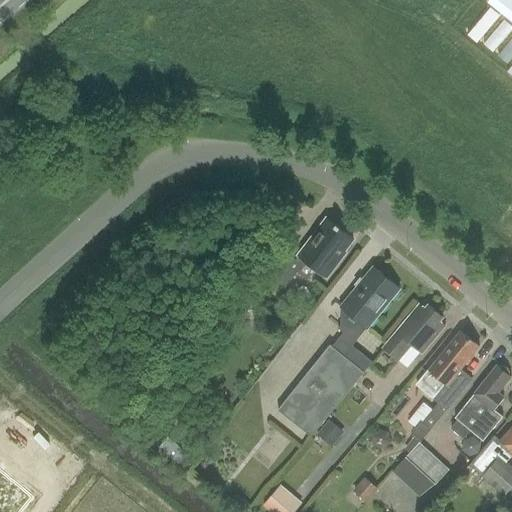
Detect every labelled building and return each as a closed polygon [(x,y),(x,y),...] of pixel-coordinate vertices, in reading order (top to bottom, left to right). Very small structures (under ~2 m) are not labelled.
[(503,28),(511,18),(511,16),(496,0),(480,0),(478,2),(503,28)] [(340,257),(354,238),(327,218),(296,260),(286,253),(264,281),(280,293),(298,270),(308,277),(315,268),(327,277),(341,258),(340,257)] [(283,253),(272,245),(224,306),(240,318),(249,307),(248,298),(283,253)] [(368,329),(400,289),(374,267),(341,307),(355,319),(333,346),(330,345),(277,410),(311,437),(373,362),(353,346),(367,328),(368,329)] [(423,354),(446,326),(441,322),(444,318),(429,306),(426,310),(420,305),(384,349),(400,362),(413,345),(423,354)] [(448,408),(472,379),(461,370),(480,347),(461,331),(418,384),(424,388),(425,392),(431,397),(434,396),(440,401),(448,408)] [(500,367),(498,365),(456,417),(458,420),(451,428),(464,440),(472,431),(484,441),(504,417),(495,410),(505,398),(499,394),(511,377),(511,376),(510,375),(510,370),(505,366),(500,367)] [(421,441),(448,408),(440,401),(423,421),(421,420),(413,430),(413,434),(421,441)] [(330,447),(342,432),(327,420),(315,435),(330,447)] [(511,426),(500,440),(495,436),(470,465),(506,496),(511,489),(511,467),(507,463),(511,457),(511,426)] [(448,470),(418,443),(392,473),(420,497),(434,484),(435,485),(448,470)] [(0,511),(21,511),(32,499),(0,473),(0,511)] [(367,502),(379,489),(364,477),(353,490),(367,502)] [(261,506),(267,511),(292,511),(300,504),(278,485),(261,506)]
